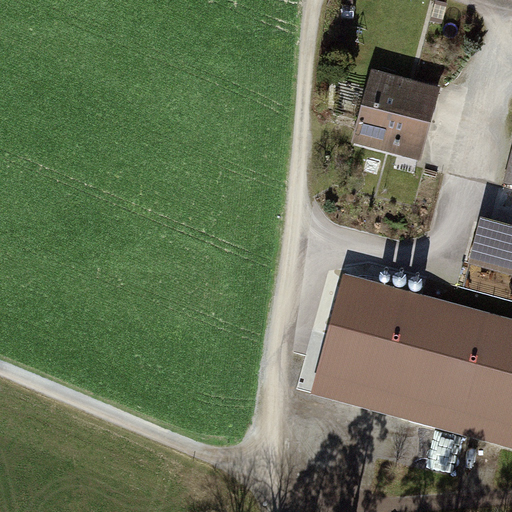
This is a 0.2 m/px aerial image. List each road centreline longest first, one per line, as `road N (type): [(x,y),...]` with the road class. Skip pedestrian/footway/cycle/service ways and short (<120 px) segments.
road 1 (track): [(314,0),(270,439)]
road 2 (unknown): [(511,58),(473,188),(425,266),(395,276),(289,253)]
road 3 (track): [(270,439),(238,458),(206,455),(0,371)]
